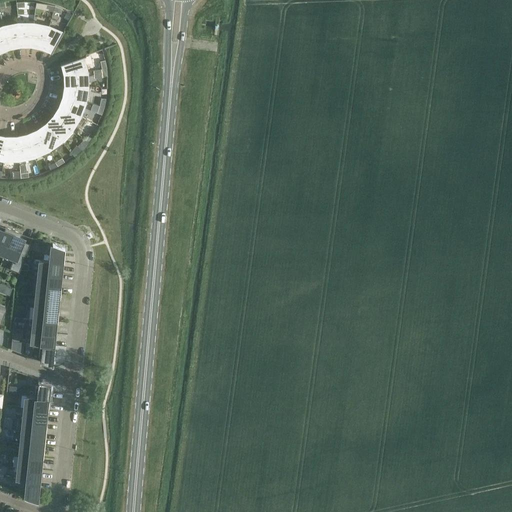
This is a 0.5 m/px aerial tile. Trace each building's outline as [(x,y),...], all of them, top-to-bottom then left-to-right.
[(20,45),(17,19),(17,22),(3,25),(2,22),(9,47),(10,47),(9,45),(11,45),(19,43),(20,45)] [(31,45),(33,19),(33,22),(18,22),(18,19),(17,19),(20,45),(20,43),(29,43),(30,43),(30,45),(31,45)] [(41,47),(49,22),(48,25),(33,22),(34,19),(33,19),(31,45),(31,43),(33,44),(41,46),(41,47)] [(9,47),(2,22),(1,22),(2,25),(0,25),(0,49),(7,46),(9,46),(9,47)] [(64,28),(63,28),(62,31),(48,25),(49,22),(41,47),(42,46),(51,50),(50,52),(51,52),(64,28)] [(85,54),(60,63),(62,63),(64,73),(63,73),(89,70),(89,69),(86,70),(82,55),(85,54)] [(63,84),(90,86),(90,85),(87,85),(86,70),(89,70),(63,73),(63,74),(64,73),(65,82),(65,84),(63,84)] [(90,86),(63,84),(65,84),(65,86),(63,95),(62,94),(62,95),(87,101),(84,100),(87,86),(90,86)] [(87,102),(87,101),(62,95),(63,95),(60,103),(59,105),(58,104),(58,105),(82,116),(79,115),(84,101),(87,102)] [(81,117),(82,116),(58,105),(59,106),(58,107),(54,114),(52,113),(52,114),(73,130),(71,128),(79,115),(81,117)] [(73,130),(52,114),(53,115),(46,122),(45,121),(62,142),(62,141),(60,139),(70,128),(73,130)] [(62,142),(45,121),(45,122),(45,123),(37,129),(36,127),(36,128),(49,151),(49,150),(48,148),(60,139),(62,142)] [(49,151),(36,128),(36,129),(29,132),(27,133),(26,132),(34,157),(35,157),(34,154),(47,148),(49,151)] [(34,157),(26,132),(26,133),(25,134),(16,136),(16,134),(19,160),(19,157),(33,154),(34,157)] [(85,139),(89,142),(93,136),(89,133),(85,139)] [(18,160),(19,160),(16,134),(15,134),(16,136),(5,136),(5,134),(3,161),(3,157),(18,157),(18,160)] [(84,148),(89,142),(85,139),(80,145),(84,148)] [(55,161),(57,166),(64,161),(61,157),(55,161)] [(50,169),(57,166),(55,161),(48,165),(50,169)] [(0,250),(4,252),(13,230),(5,226),(4,227),(5,227),(3,231),(0,230),(0,250)] [(13,230),(4,252),(16,257),(15,260),(12,259),(10,264),(13,265),(20,268),(22,263),(30,243),(29,243),(23,241),(24,239),(23,239),(19,238),(21,233),(13,230)] [(63,261),(64,247),(52,242),(52,249),(49,248),(48,259),(63,261)] [(48,259),(40,258),(39,271),(61,273),(63,261),(48,259)] [(60,285),(61,273),(39,271),(38,283),(60,285)] [(59,297),(60,285),(38,283),(37,294),(59,297)] [(58,309),(59,297),(37,294),(35,306),(58,309)] [(56,321),(58,309),(35,306),(34,318),(56,321)] [(55,333),(56,321),(34,318),(33,330),(55,333)] [(54,344),(55,333),(33,330),(32,343),(39,344),(40,343),(54,345),(54,344)] [(52,364),(53,356),(54,345),(40,343),(39,344),(38,354),(40,355),(40,360),(52,364)] [(49,397),(50,383),(38,378),(37,385),(35,384),(34,395),(48,397),(49,397)] [(47,409),(48,398),(48,397),(34,395),(26,394),(25,407),(47,409)] [(46,421),(47,409),(25,407),(24,419),(46,421)] [(45,433),(46,421),(24,419),(22,430),(45,433)] [(43,445),(45,433),(22,430),(21,442),(43,445)] [(42,457),(43,445),(21,442),(20,454),(42,457)] [(41,469),(42,457),(20,454),(19,466),(41,469)] [(40,480),(41,469),(19,466),(17,479),(25,479),(40,480)] [(26,495),(37,500),(40,480),(25,479),(24,490),(26,490),(26,495)]
